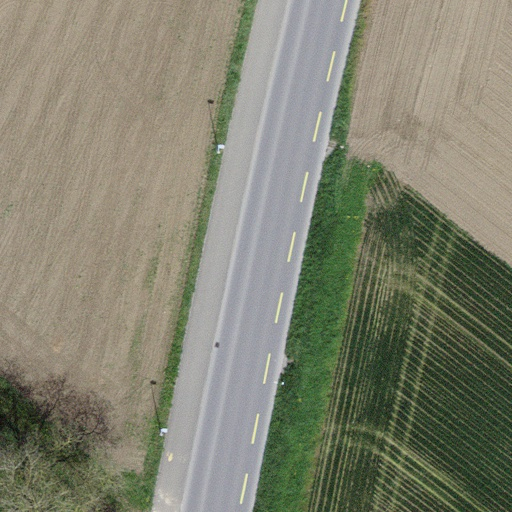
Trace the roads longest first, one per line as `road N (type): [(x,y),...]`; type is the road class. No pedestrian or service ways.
road 1 (secondary): [(321,0),(218,511)]
road 2 (track): [(0,391),(134,511)]
